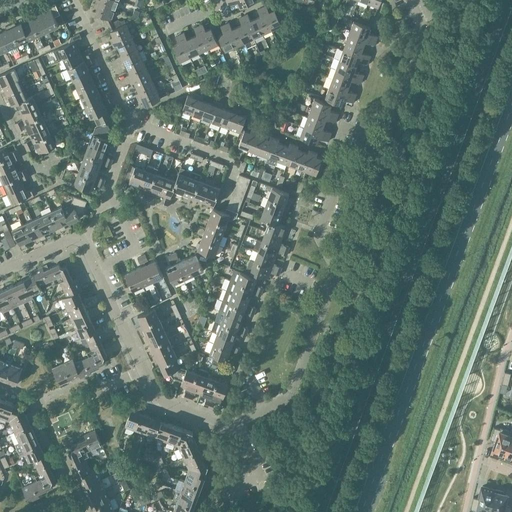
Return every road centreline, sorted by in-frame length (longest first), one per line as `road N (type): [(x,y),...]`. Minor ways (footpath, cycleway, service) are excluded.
road 1 (primary): [(508,0),(319,511)]
road 2 (residential): [(240,422),(289,396),(295,382),(337,273),(319,235),(341,178),(380,154),(423,34),(412,0)]
road 3 (primary): [(361,511),(511,107)]
road 4 (residential): [(219,207),(232,160),(132,122)]
road 5 (residential): [(132,122),(72,0)]
road 6 (residential): [(144,366),(157,397),(179,410),(240,422)]
